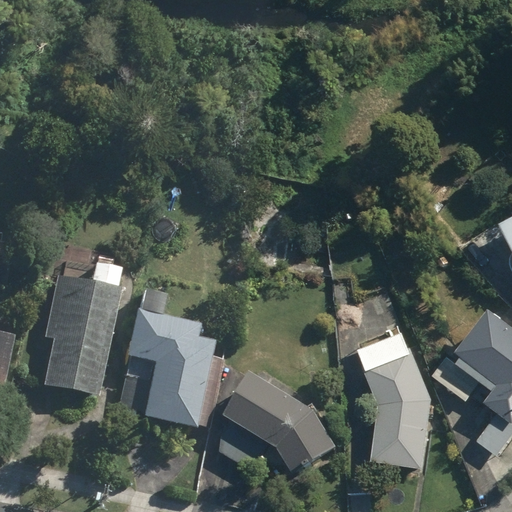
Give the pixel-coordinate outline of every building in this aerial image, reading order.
[(511,224),(499,232),(511,257),(511,224)] [(0,389),(10,338),(0,336),(0,299),(7,262),(0,260),(0,389)] [(88,287),(53,280),(40,342),(49,344),(40,389),(96,400),(117,293),(114,293),(118,273),(92,268),(88,287)] [(150,368),(139,422),(194,432),(195,429),(208,432),(222,364),(208,361),(211,345),(193,341),(195,328),(158,321),(163,300),(138,295),(134,316),(131,316),(121,362),(150,368)] [(511,332),(488,315),(455,360),(460,364),(457,369),(446,361),(432,380),(467,406),(480,388),(493,397),(484,408),(496,417),(476,445),(497,460),(511,439),(511,332)] [(410,355),(363,372),(378,411),(370,467),(422,473),(431,405),(410,355)] [(260,480),(276,453),(293,479),(337,454),(319,424),(314,416),(307,412),(250,378),(223,420),(230,425),(231,428),(222,440),(221,455),(260,480)]
